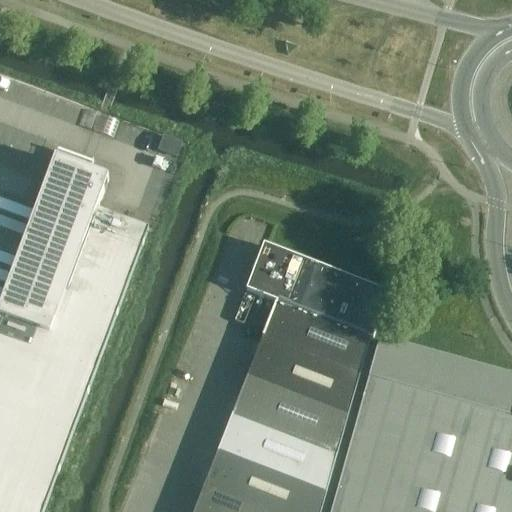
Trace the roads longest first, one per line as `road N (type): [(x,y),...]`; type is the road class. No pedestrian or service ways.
road 1 (tertiary): [(71,0),(466,132)]
road 2 (unclassified): [(487,167),(496,186),(492,246),(511,313)]
road 3 (unknown): [(511,388),(372,351)]
road 4 (tertiary): [(495,34),(361,0)]
